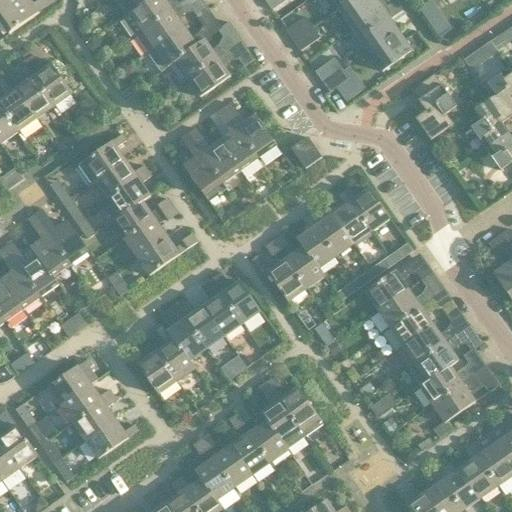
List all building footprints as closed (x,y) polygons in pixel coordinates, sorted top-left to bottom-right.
[(0,0),(0,13),(19,0),(0,0)] [(29,0),(19,0),(0,13),(0,22),(9,35),(39,14),(58,0),(41,0),(33,6),(29,0)] [(171,0),(167,3),(164,0),(150,0),(138,9),(137,8),(123,19),(136,37),(179,6),(174,0),(171,0)] [(131,0),(137,8),(138,9),(150,0),(131,0)] [(287,0),(265,0),(264,1),(271,11),(287,0)] [(330,0),(338,10),(352,0),(330,0)] [(352,0),(338,10),(353,31),(387,7),(381,0),(374,0),(375,0),(374,0),(352,0)] [(193,13),(198,20),(209,12),(204,5),(193,13)] [(185,14),(179,6),(136,37),(148,55),(184,29),(178,19),(185,14)] [(353,31),(367,52),(397,31),(389,21),(394,17),(387,7),(353,31)] [(214,19),(209,12),(198,20),(203,27),(214,19)] [(441,15),(429,23),(439,38),(451,30),(441,15)] [(286,32),(293,42),(312,28),(305,18),(286,32)] [(218,31),(223,38),(234,31),(229,23),(218,31)] [(320,39),(312,28),(293,42),(300,52),(320,39)] [(191,39),(184,29),(148,55),(161,73),(167,69),(175,63),(175,62),(205,41),(204,41),(203,41),(198,34),(191,39)] [(404,41),(397,31),(367,52),(382,73),(416,49),(409,38),(404,41)] [(419,35),(411,40),(421,53),(428,48),(419,35)] [(211,51),(205,41),(175,62),(175,63),(167,69),(179,86),(187,80),(224,54),(219,46),(211,51)] [(255,60),(250,53),(238,61),(244,68),(255,60)] [(230,62),(224,54),(187,80),(200,99),(230,78),(223,67),(230,62)] [(32,56),(22,63),(54,108),(72,95),(51,65),(43,71),(32,56)] [(315,73),(322,83),(341,69),(334,59),(315,73)] [(22,85),(15,90),(36,120),(54,108),(22,63),(12,70),(22,85)] [(349,80),(341,69),(322,83),(329,94),(349,80)] [(490,100),(505,122),(511,117),(511,74),(509,70),(487,85),(495,97),(490,100)] [(425,112),(415,120),(430,142),(453,126),(446,115),(456,108),(434,76),(411,92),(425,112)] [(36,120),(15,90),(7,96),(0,85),(0,106),(18,133),(36,120)] [(485,151),(508,135),(501,125),(505,122),(490,100),(474,112),(481,122),(471,130),(485,151)] [(231,105),(223,110),(258,160),(277,147),(256,117),(244,124),(231,105)] [(0,145),(18,133),(0,106),(0,145)] [(230,135),(219,142),(240,172),(258,160),(223,110),(216,115),(230,135)] [(240,172),(219,142),(209,149),(195,129),(188,134),(223,184),(240,172)] [(223,184),(188,134),(181,139),(189,151),(177,159),(208,202),(216,196),(217,192),(215,190),(223,184)] [(511,140),(508,135),(485,151),(500,172),(511,165),(511,166),(511,140)] [(112,143),(74,170),(87,188),(95,182),(125,162),(116,149),(126,143),(122,136),(112,143)] [(321,159),(307,138),(291,150),(305,170),(321,159)] [(125,162),(95,182),(107,200),(147,172),(144,167),(133,174),(125,162)] [(107,200),(119,217),(119,218),(142,202),(142,203),(150,198),(141,185),(151,178),(147,172),(107,200)] [(53,191),(63,205),(70,199),(61,186),(53,191)] [(344,193),(371,233),(390,220),(369,190),(356,199),(349,189),(344,193)] [(371,233),(344,193),(338,197),(345,207),(333,215),(354,245),(371,233)] [(80,213),(70,199),(63,205),(72,219),(80,213)] [(124,241),(172,208),(166,200),(157,207),(159,209),(150,215),(142,203),(142,202),(119,218),(119,217),(111,223),(124,241)] [(136,259),(166,238),(158,226),(166,220),(168,222),(177,216),(172,208),(124,241),(136,259)] [(42,211),(35,216),(70,266),(89,253),(68,223),(56,231),(42,211)] [(354,245),(333,215),(320,224),(313,214),(308,218),(336,258),(354,245)] [(31,249),(36,257),(37,256),(52,278),(53,278),(70,266),(35,216),(28,221),(42,241),(31,249)] [(319,270),(336,258),(308,218),(303,222),(310,232),(297,241),(302,249),(303,248),(318,270),(319,270)] [(78,226),(87,240),(95,235),(86,221),(78,226)] [(511,234),(509,230),(499,237),(511,256),(511,234)] [(166,238),(136,259),(149,277),(179,256),(197,244),(191,235),(182,242),(183,245),(175,250),(166,238)] [(273,243),(306,290),(325,278),(319,270),(318,270),(303,248),(302,249),(291,257),(285,249),(287,247),(281,237),(273,243)] [(498,238),(488,245),(504,268),(493,275),(511,301),(511,256),(499,237),(498,238)] [(306,290),(273,243),(265,248),(272,258),(274,256),(280,264),(267,273),(288,303),(306,290)] [(5,249),(40,299),(59,286),(53,278),(52,278),(37,256),(36,257),(31,249),(21,256),(12,244),(5,249)] [(413,252),(407,245),(393,254),(399,262),(413,252)] [(2,281),(23,311),(40,299),(5,249),(0,252),(0,256),(12,274),(2,281)] [(385,260),(371,270),(377,278),(390,268),(385,260)] [(416,274),(421,281),(433,273),(428,266),(416,274)] [(378,312),(408,291),(401,281),(408,276),(402,267),(365,293),(378,312)] [(363,287),(377,278),(371,270),(357,279),(363,287)] [(438,281),(433,273),(421,281),(426,288),(438,281)] [(211,281),(242,326),(260,313),(239,283),(229,290),(225,285),(228,284),(221,274),(211,281)] [(0,316),(5,323),(23,311),(2,281),(0,282),(0,316)] [(242,326),(211,281),(201,288),(207,298),(210,296),(213,301),(203,308),(224,338),(242,326)] [(349,285),(335,295),(341,303),(355,293),(349,285)] [(408,291),(378,312),(390,329),(427,303),(422,295),(415,300),(408,291)] [(224,338),(203,308),(193,315),(190,310),(192,308),(185,299),(175,306),(207,350),(224,338)] [(441,309),(446,316),(457,309),(452,302),(441,309)] [(390,329),(382,335),(394,353),(396,352),(433,326),(426,316),(433,311),(427,303),(390,329)] [(207,350),(175,306),(165,313),(172,323),(174,321),(178,326),(167,333),(173,341),(189,363),(190,362),(207,350)] [(462,316),(457,309),(446,316),(451,324),(462,316)] [(439,336),(433,326),(396,352),(408,369),(415,365),(452,339),(447,331),(439,336)] [(173,341),(164,348),(160,343),(162,341),(156,332),(146,339),(177,383),(195,370),(190,362),(189,363),(173,341)] [(466,345),(470,351),(471,352),(474,350),(482,344),(477,337),(466,345)] [(158,396),(177,383),(146,339),(135,346),(142,355),(145,354),(148,359),(137,366),(158,396)] [(452,339),(415,365),(408,369),(420,386),(427,382),(449,367),(450,368),(458,362),(450,351),(458,346),(452,339)] [(479,357),(474,350),(471,352),(470,351),(463,357),(468,364),(479,357)] [(48,388),(61,407),(91,386),(98,381),(89,368),(92,367),(88,361),(78,368),(78,367),(48,388)] [(427,382),(420,386),(419,387),(432,406),(469,380),(463,372),(456,377),(450,368),(449,367),(427,382)] [(275,378),(267,384),(305,438),(323,425),(298,389),(284,398),(279,390),(281,388),(275,378)] [(494,378),(483,386),(488,394),(499,386),(494,378)] [(474,387),(469,380),(432,406),(444,422),(434,429),(440,437),(453,428),(448,422),(475,403),(467,392),(474,387)] [(261,414),(266,422),(267,422),(282,444),(283,443),(288,450),(305,438),(267,384),(259,389),(266,399),(268,397),(274,405),(261,414)] [(73,424),(113,397),(109,391),(99,398),(91,386),(61,407),(73,424)] [(117,402),(113,397),(73,424),(85,442),(115,421),(107,409),(117,402)] [(19,416),(28,429),(36,424),(27,410),(19,416)] [(245,411),(237,416),(270,464),(289,451),(288,450),(283,443),(282,444),(267,422),(266,422),(255,430),(249,422),(251,421),(245,411)] [(8,433),(0,438),(0,442),(19,470),(38,457),(7,413),(0,417),(0,425),(3,430),(5,428),(8,433)] [(252,477),(270,464),(237,416),(229,422),(236,432),(238,430),(244,438),(231,447),(252,477)] [(115,421),(85,442),(98,461),(128,440),(128,439),(138,432),(134,427),(124,433),(115,421)] [(511,431),(506,423),(488,435),(511,469),(511,431)] [(46,437),(36,424),(28,429),(38,443),(46,437)] [(511,477),(511,469),(488,435),(470,447),(498,487),(511,477)] [(234,489),(252,477),(231,447),(219,456),(213,448),(216,446),(209,436),(201,442),(234,489)] [(0,479),(2,482),(19,470),(0,442),(0,479)] [(217,502),(217,501),(234,489),(201,442),(193,447),(200,457),(202,455),(208,463),(195,472),(200,480),(201,480),(217,502)] [(44,451),(53,465),(61,459),(51,446),(44,451)] [(498,487),(470,447),(465,451),(472,461),(459,469),(480,500),(498,487)] [(71,473),(61,459),(53,465),(63,479),(71,473)] [(440,468),(435,472),(462,511),(480,500),(459,469),(447,478),(440,468)] [(424,494),(436,511),(462,511),(435,472),(429,476),(436,486),(424,494)] [(182,478),(177,482),(197,511),(218,511),(223,509),(217,501),(217,502),(201,480),(200,480),(189,488),(182,478)] [(178,496),(166,504),(171,511),(197,511),(177,482),(171,486),(178,496)] [(436,511),(424,494),(411,503),(405,493),(399,497),(406,507),(405,507),(408,511),(436,511)] [(348,511),(345,508),(338,511),(333,511),(326,501),(310,511),(348,511)] [(143,511),(171,511),(166,504),(155,511),(152,511),(147,503),(140,508),(143,511)]
